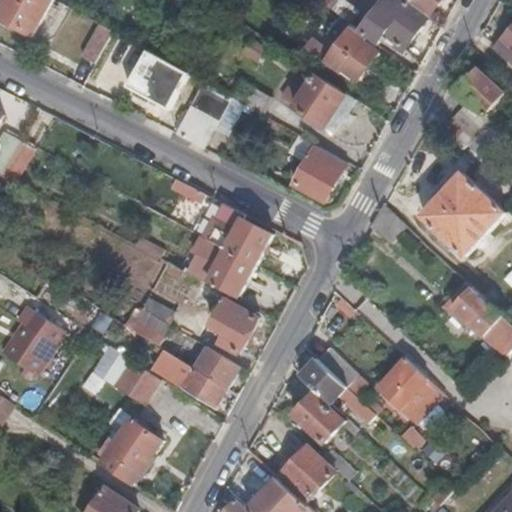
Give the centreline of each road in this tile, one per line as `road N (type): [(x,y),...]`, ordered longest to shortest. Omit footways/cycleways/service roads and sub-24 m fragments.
road 1 (residential): [(341,239),(0,71)]
road 2 (residential): [(341,239),(194,511)]
road 3 (residential): [(341,239),(477,0)]
